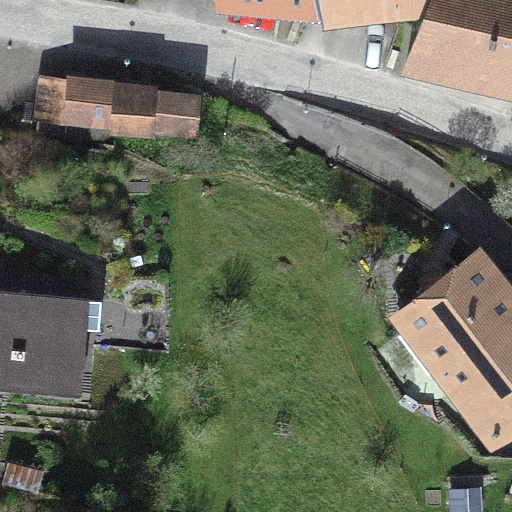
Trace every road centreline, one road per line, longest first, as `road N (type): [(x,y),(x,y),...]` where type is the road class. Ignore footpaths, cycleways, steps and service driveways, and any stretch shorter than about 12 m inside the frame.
road 1 (residential): [(511,250),(443,182),(265,67)]
road 2 (tertiary): [(265,67),(0,12)]
road 3 (tertiary): [(511,137),(265,67)]
